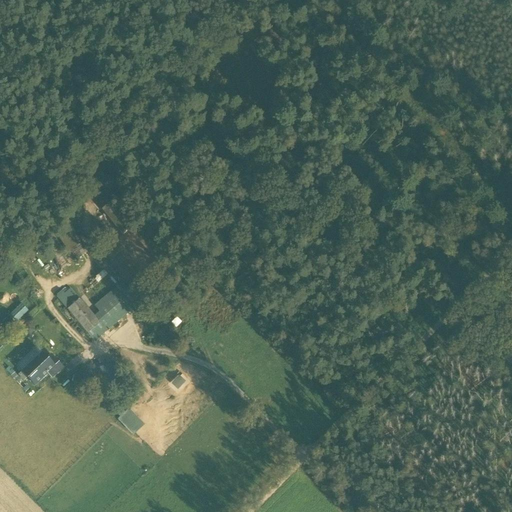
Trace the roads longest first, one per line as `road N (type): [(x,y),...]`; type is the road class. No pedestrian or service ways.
road 1 (unclassified): [(511,251),(247,511)]
road 2 (track): [(253,0),(0,250)]
